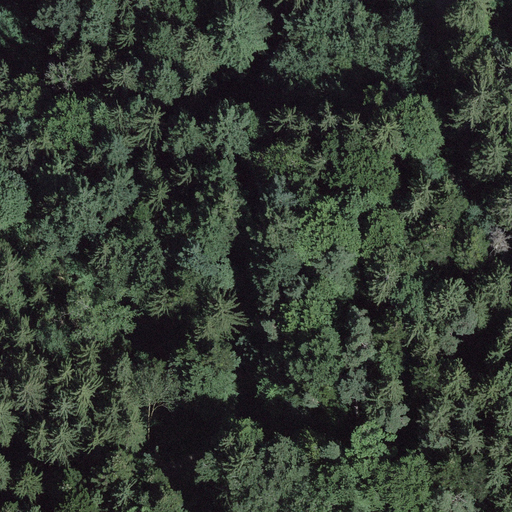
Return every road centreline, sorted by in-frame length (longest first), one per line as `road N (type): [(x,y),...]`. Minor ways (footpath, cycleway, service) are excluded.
road 1 (track): [(0,478),(103,479),(194,465),(226,447),(241,416),(235,331),(264,78),(277,41),(357,0)]
road 2 (track): [(447,0),(424,58),(423,103),(511,264)]
